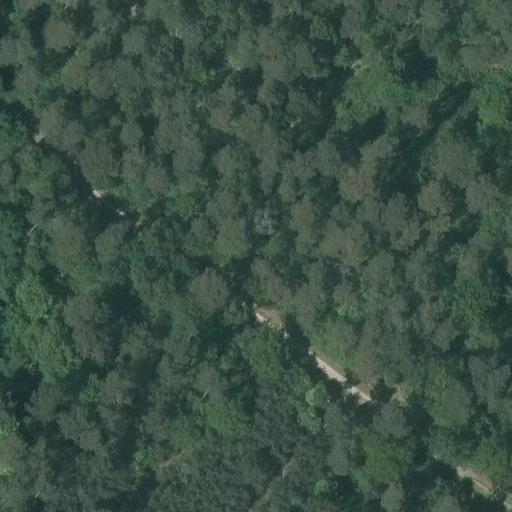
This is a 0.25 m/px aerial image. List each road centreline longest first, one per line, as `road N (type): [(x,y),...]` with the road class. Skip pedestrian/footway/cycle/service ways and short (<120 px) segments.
road 1 (track): [(496,0),(197,255)]
road 2 (track): [(382,407),(197,255),(82,179)]
road 3 (track): [(511,499),(382,407)]
